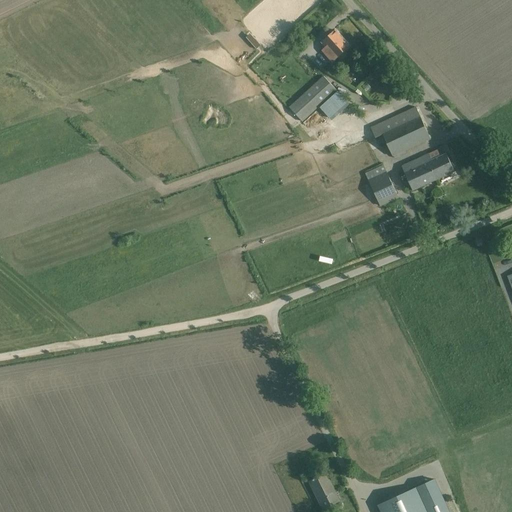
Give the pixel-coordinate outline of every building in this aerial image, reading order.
[(332,61),(348,46),(332,29),(316,44),(332,61)] [(297,125),(335,91),(322,77),(284,111),(297,125)] [(320,140),(355,111),(342,94),(306,123),(320,140)] [(417,104),(370,127),(374,136),(379,134),(392,160),(434,139),(417,104)] [(410,191),(452,171),(441,147),(398,167),(410,191)] [(399,197),(385,166),(367,175),(381,205),(399,197)] [(322,511),(327,511),(343,505),(329,475),(310,483),(322,511)] [(451,511),(436,478),(379,505),(382,511),(451,511)]
